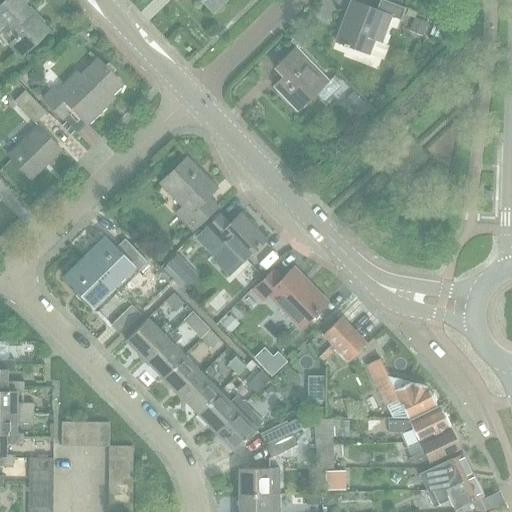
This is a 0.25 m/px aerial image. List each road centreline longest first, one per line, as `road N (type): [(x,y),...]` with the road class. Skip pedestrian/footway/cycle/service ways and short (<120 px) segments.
road 1 (residential): [(476,312),(383,286),(190,95)]
road 2 (residential): [(197,511),(173,446),(8,279)]
road 3 (residential): [(190,95),(8,279)]
road 4 (residential): [(190,95),(289,0)]
road 5 (residential): [(190,95),(98,0)]
